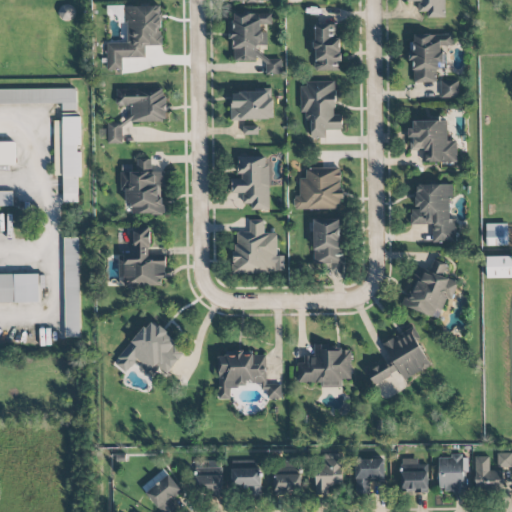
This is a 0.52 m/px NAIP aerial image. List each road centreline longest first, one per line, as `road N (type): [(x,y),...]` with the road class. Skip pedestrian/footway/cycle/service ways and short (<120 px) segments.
road 1 (residential): [(194,0),(199,284)]
road 2 (residential): [(372,0),(375,275)]
road 3 (residential): [(375,275),(345,300),(219,302),(199,284)]
